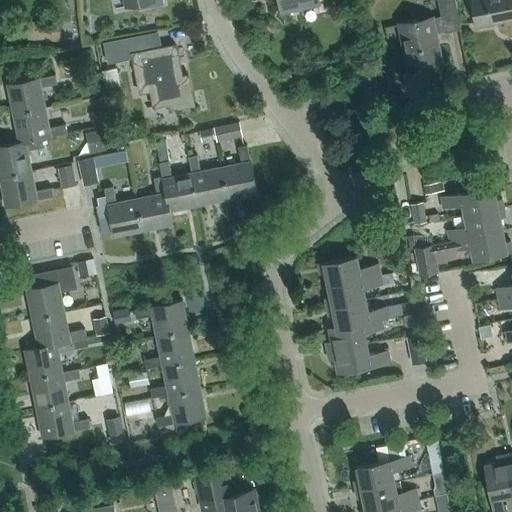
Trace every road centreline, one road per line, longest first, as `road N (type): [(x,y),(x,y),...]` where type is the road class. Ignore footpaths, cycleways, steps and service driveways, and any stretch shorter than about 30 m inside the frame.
road 1 (residential): [(294,415),(461,383),(470,364),(453,276)]
road 2 (residential): [(294,415),(272,277),(281,249),(346,197)]
road 3 (residential): [(346,197),(242,60),(213,0)]
road 4 (residential): [(346,197),(471,96),(511,88)]
